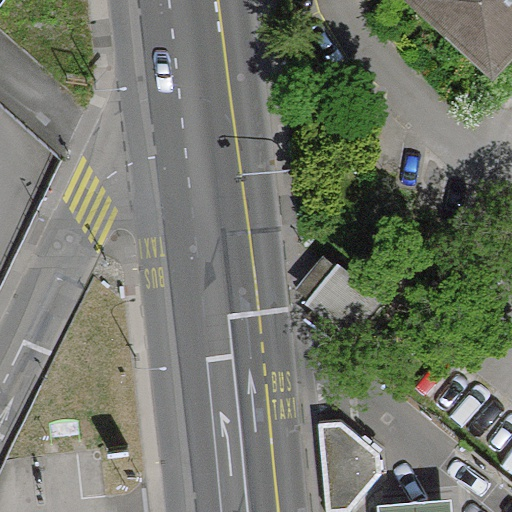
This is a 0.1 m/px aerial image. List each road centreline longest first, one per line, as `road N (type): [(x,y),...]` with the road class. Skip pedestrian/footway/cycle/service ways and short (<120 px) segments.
road 1 (tertiary): [(230,511),(193,134)]
road 2 (residential): [(0,404),(86,200),(112,162),(144,141),(193,134)]
road 3 (residential): [(511,159),(448,132),(389,81),(353,41),(334,0)]
road 4 (tertiary): [(193,134),(177,0)]
